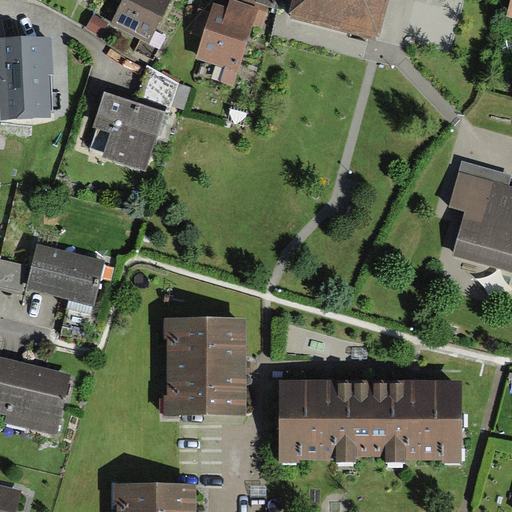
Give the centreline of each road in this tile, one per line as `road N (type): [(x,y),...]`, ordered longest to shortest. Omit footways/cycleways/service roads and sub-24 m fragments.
road 1 (residential): [(221,511),(262,401),(266,353)]
road 2 (unknown): [(0,9),(48,19),(90,41),(111,57),(121,79)]
